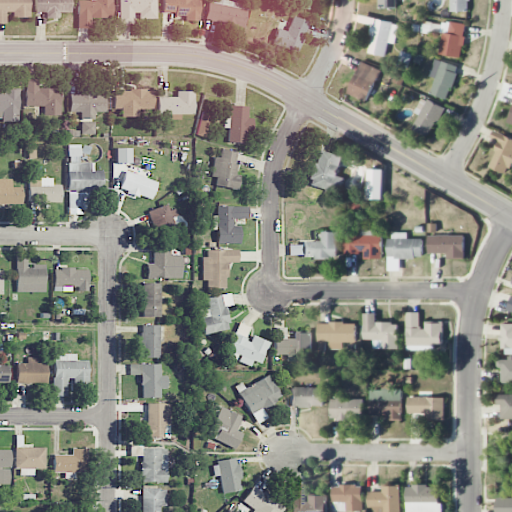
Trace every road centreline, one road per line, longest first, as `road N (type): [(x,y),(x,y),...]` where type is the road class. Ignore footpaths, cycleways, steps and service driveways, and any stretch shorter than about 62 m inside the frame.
road 1 (tertiary): [(511,218),(257,72),(175,53),(0,52)]
road 2 (residential): [(347,0),(336,45),(277,169),(272,293)]
road 3 (residential): [(511,228),(473,325),(470,511)]
road 4 (residential): [(111,236),(111,511)]
road 5 (residential): [(482,293),(272,293)]
road 6 (residential): [(503,0),(485,96),(445,179)]
road 7 (residential): [(470,454),(289,455)]
